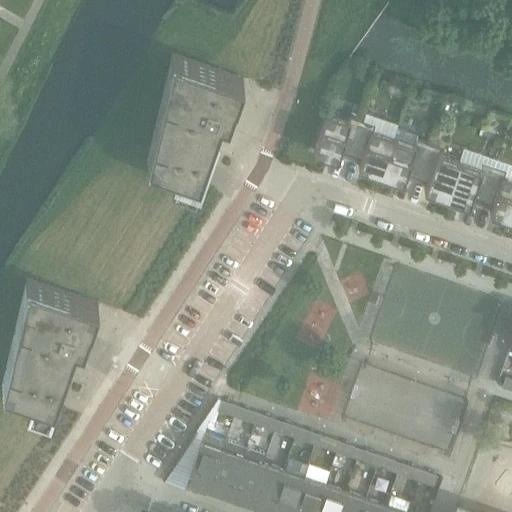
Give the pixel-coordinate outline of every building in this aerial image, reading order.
[(244,78),(172,53),(171,56),(172,56),(162,98),(170,101),(162,118),(158,117),(152,140),(160,143),(151,163),(176,172),(172,184),(195,192),(222,112),(230,115),(234,104),(233,104),(233,105),(229,103),(231,99),(235,100),(234,101),(236,101),(244,78)] [(349,121),(327,113),(314,151),(318,152),(319,149),(335,155),(334,158),(338,159),(341,151),(351,154),(363,120),(351,116),(349,121)] [(375,124),(363,120),(351,154),(362,158),(359,166),(362,167),(363,165),(379,170),(378,173),(381,174),(394,136),(373,129),(375,124)] [(415,144),(394,136),(381,174),(384,175),(385,172),(396,176),(401,178),(400,181),(404,182),(407,173),(417,177),(429,143),(417,139),(415,144)] [(441,147),(429,143),(417,177),(427,181),(424,189),(428,190),(429,187),(445,193),(444,196),(447,197),(460,159),(439,152),(441,147)] [(483,200),(495,166),(497,157),(465,146),(460,159),(447,197),(450,198),(450,195),(467,201),(466,203),(469,205),(472,196),(483,200)] [(507,170),(495,166),(483,200),(493,204),(490,212),(494,213),(495,210),(511,216),(510,219),(511,219),(511,177),(505,175),(507,170)] [(98,303),(27,278),(26,281),(27,281),(17,323),(25,326),(16,343),(12,342),(7,365),(15,368),(6,388),(31,396),(27,409),(49,417),(77,337),(85,340),(89,329),(88,329),(84,328),(85,324),(89,325),(90,326),(98,303)] [(511,378),(506,377),(503,385),(511,388),(511,378)] [(235,414),(237,406),(222,400),(219,409),(235,414)] [(258,413),(243,408),(240,416),(255,421),(258,413)] [(273,418),(258,413),(255,421),(270,426),(273,418)] [(299,427),(283,422),(281,430),(296,435),(299,427)] [(314,432),(299,427),(296,435),(311,441),(314,432)] [(340,441),(325,436),(322,444),(337,450),(340,441)] [(201,440),(192,468),(190,475),(197,477),(196,478),(211,483),(223,448),(201,440)] [(355,447),(340,441),(337,450),(352,455),(355,447)] [(243,455),(223,448),(211,483),(225,488),(225,487),(231,489),(243,455)] [(381,456),(366,450),(363,459),(378,464),(381,456)] [(264,462),(243,455),(231,489),(238,491),(237,492),(251,497),(264,462)] [(396,461),(381,456),(378,464),(393,469),(396,461)] [(284,469),(264,462),(251,497),(265,502),(266,501),(272,503),(284,469)] [(422,470),(406,465),(403,473),(419,478),(422,470)] [(305,476),(284,469),(272,503),(278,505),(278,506),(292,511),(305,476)] [(437,475),(422,470),(419,478),(434,483),(437,475)] [(315,511),(325,483),(305,476),(292,511),(294,511),(315,511)] [(338,511),(346,491),(325,483),(315,511),(338,511)] [(361,511),(366,498),(346,491),(338,511),(361,511)] [(383,511),(386,505),(366,498),(361,511),(383,511)]
